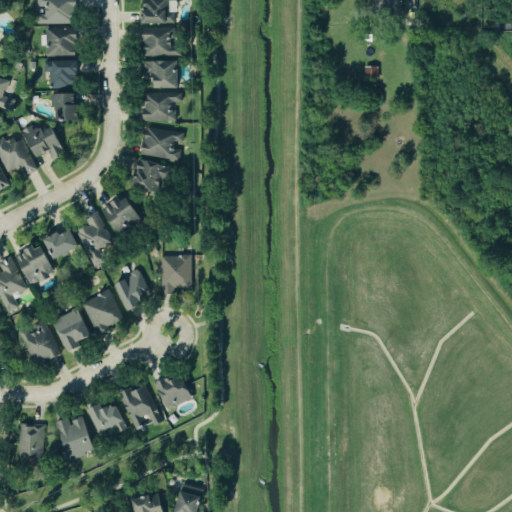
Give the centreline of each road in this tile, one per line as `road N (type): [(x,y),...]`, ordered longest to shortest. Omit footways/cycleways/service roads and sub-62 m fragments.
road 1 (residential): [(0,391),(57,390),(170,336)]
road 2 (residential): [(109,0),(110,143)]
road 3 (residential): [(0,223),(89,175),(110,143)]
